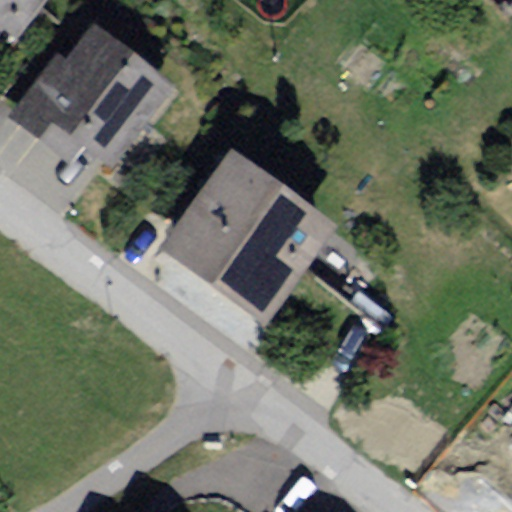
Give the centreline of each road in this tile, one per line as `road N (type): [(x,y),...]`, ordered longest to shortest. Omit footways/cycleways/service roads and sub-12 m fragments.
road 1 (residential): [(231,386),(0,205)]
road 2 (residential): [(396,511),(231,386)]
road 3 (residential): [(231,386),(68,511)]
